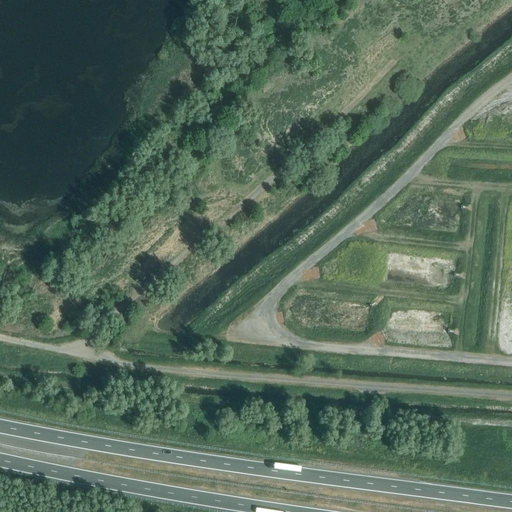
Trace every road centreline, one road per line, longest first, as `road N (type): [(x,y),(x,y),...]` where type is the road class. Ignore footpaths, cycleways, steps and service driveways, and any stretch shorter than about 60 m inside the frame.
road 1 (trunk): [(511,502),(0,426)]
road 2 (trunk): [(0,460),(289,511)]
